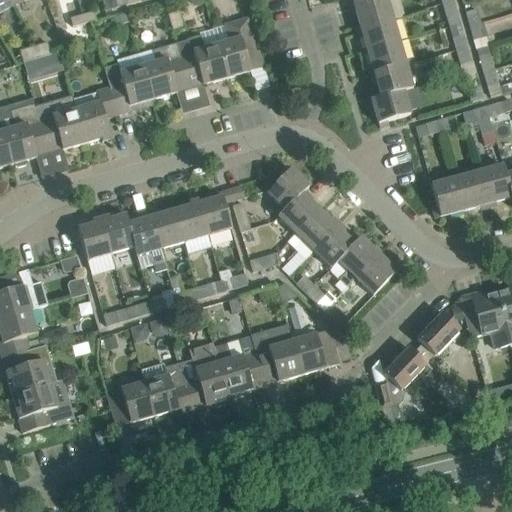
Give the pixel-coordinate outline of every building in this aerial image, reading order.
[(0,0),(0,13),(15,6),(11,0),(0,0)] [(129,6),(127,0),(118,0),(114,1),(117,10),(129,6)] [(369,0),(353,5),(360,29),(392,20),(386,0),(369,0)] [(446,19),(447,19),(449,28),(460,25),(453,2),(442,5),(446,19)] [(465,14),(469,26),(479,23),(476,11),(465,14)] [(84,25),(96,21),(94,13),(82,16),(84,25)] [(84,25),(82,16),(70,20),(72,28),(84,25)] [(228,44),(216,47),(226,80),(264,69),(250,19),(223,27),(228,44)] [(399,43),(392,20),(360,29),(367,52),(399,43)] [(484,38),(479,23),(469,26),(476,52),(487,49),(490,48),(487,37),(484,38)] [(452,38),(456,52),(467,49),(463,35),(452,38)] [(202,87),(226,80),(216,47),(204,50),(200,37),(176,44),(187,85),(200,81),(202,87)] [(35,48),(32,48),(30,40),(18,44),(20,52),(19,52),(23,64),(39,60),(35,48)] [(373,76),(405,66),(399,43),(367,52),(373,76)] [(47,44),(35,48),(39,60),(51,56),(47,44)] [(139,55),(143,68),(153,102),(177,95),(175,88),(187,85),(176,44),(139,55)] [(474,73),(467,49),(456,52),(463,76),(474,73)] [(490,58),(487,49),(476,52),(483,74),(494,71),(490,58)] [(58,55),(41,60),(46,78),(63,73),(58,55)] [(104,71),(109,90),(117,117),(138,111),(137,106),(153,102),(143,68),(120,75),(118,66),(104,71)] [(373,76),(380,99),(403,92),(403,93),(412,91),(405,66),(373,76)] [(483,74),(487,88),(490,98),(501,95),(494,71),(483,74)] [(463,76),(467,90),(471,104),(482,101),(474,73),(463,76)] [(117,117),(109,90),(96,94),(99,105),(76,112),(86,145),(101,141),(102,144),(110,141),(104,121),(117,117)] [(379,130),(388,128),(387,123),(410,117),(403,93),(403,92),(380,99),(371,101),(379,130)] [(35,109),(47,149),(60,146),(62,152),(86,145),(76,112),(72,98),(35,109)] [(486,108),(489,119),(503,115),(500,104),(486,108)] [(15,129),(2,133),(12,167),(14,166),(15,168),(18,170),(25,168),(27,165),(26,163),(36,160),(34,153),(47,149),(35,109),(34,109),(33,106),(10,113),(15,129)] [(489,119),(486,108),(472,112),(475,123),(489,119)] [(453,118),(439,122),(442,133),(456,129),(453,118)] [(439,122),(425,126),(415,128),(418,139),(442,133),(439,122)] [(2,133),(0,133),(0,170),(12,167),(2,133)] [(408,153),(393,155),(397,176),(411,173),(408,153)] [(285,213),(302,195),(309,189),(287,167),(280,174),(284,178),(267,195),(284,212),(285,213)] [(486,206),(510,200),(504,177),(505,176),(503,167),(477,174),(486,206)] [(477,174),(453,180),(462,213),(486,206),(477,174)] [(435,220),(462,213),(453,180),(431,186),(437,210),(432,211),(435,220)] [(241,189),(228,193),(231,203),(244,199),(241,189)] [(231,231),(227,218),(224,205),(231,203),(228,193),(213,197),(214,201),(198,206),(207,238),(231,231)] [(296,236),(319,212),(302,195),(285,213),(284,212),(278,219),(295,235),(296,236)] [(184,245),(207,238),(198,206),(174,212),(184,245)] [(151,219),(160,251),(184,245),(174,212),(151,219)] [(296,236),(295,235),(286,244),(305,262),(313,253),(336,229),(319,212),(296,236)] [(101,224),(111,256),(133,249),(135,249),(128,226),(125,217),(101,224)] [(136,258),(160,251),(151,219),(141,222),(140,217),(128,221),(129,225),(128,226),(135,249),(133,249),(136,258)] [(87,263),(111,256),(101,224),(77,231),(87,263)] [(353,246),(336,229),(313,253),(331,271),(338,264),(337,263),(353,246)] [(360,239),(353,246),(337,263),(338,264),(347,273),(339,282),(346,289),(347,288),(355,280),(378,256),(360,239)] [(277,255),(263,259),(266,270),(279,266),(277,268),(289,278),(296,270),(289,263),(288,264),(285,261),(280,266),(277,255)] [(396,274),(378,256),(355,280),(373,298),(396,274)] [(66,275),(79,271),(76,258),(59,263),(63,273),(66,275)] [(252,274),(266,270),(263,259),(249,263),(252,274)] [(18,275),(0,280),(0,321),(29,312),(38,310),(47,307),(40,284),(31,287),(27,273),(18,275)] [(247,287),(244,276),(223,282),(226,293),(233,291),(247,287)] [(296,285),(306,296),(314,288),(303,277),(296,285)] [(210,286),(197,290),(200,300),(214,296),(210,286)] [(324,298),(314,288),(306,296),(316,306),(324,298)] [(340,313),(356,296),(347,288),(346,289),(323,312),(341,330),(349,322),(340,313)] [(183,294),(172,296),(176,307),(200,300),(197,290),(183,294)] [(150,303),(153,314),(176,307),(172,296),(171,291),(148,297),(150,303)] [(511,291),(497,296),(511,346),(511,345),(511,291)] [(511,346),(497,296),(473,302),(471,297),(460,300),(471,340),(490,335),(494,351),(511,346)] [(153,314),(150,303),(127,310),(130,321),(153,314)] [(127,310),(103,317),(106,328),(130,321),(127,310)] [(0,336),(1,338),(0,338),(0,353),(2,360),(29,352),(25,340),(36,336),(29,312),(0,321),(0,336)] [(426,367),(431,372),(440,363),(434,358),(460,332),(442,315),(417,342),(421,346),(413,355),(426,367)] [(132,324),(132,341),(166,341),(166,324),(132,324)] [(329,333),(315,337),(313,331),(311,329),(289,336),(301,377),(339,366),(329,333)] [(250,337),(255,354),(265,388),(301,377),(289,336),(288,331),(268,337),(267,333),(250,337)] [(191,362),(178,366),(192,412),(213,406),(212,403),(228,398),(213,350),(212,345),(188,352),(191,362)] [(228,398),(265,388),(255,354),(230,361),(225,346),(213,350),(228,398)] [(29,352),(2,360),(6,373),(5,373),(4,374),(5,375),(9,374),(11,379),(6,381),(11,398),(60,383),(55,384),(45,348),(29,352)] [(375,385),(387,431),(392,429),(395,429),(399,430),(393,409),(397,408),(403,403),(405,396),(401,393),(426,367),(413,355),(409,350),(383,377),(388,381),(375,385)] [(171,418),(192,412),(178,366),(164,370),(163,366),(140,372),(144,385),(154,418),(169,414),(171,418)] [(60,383),(11,398),(16,415),(17,414),(21,413),(23,419),(19,420),(18,420),(22,435),(51,427),(73,420),(69,404),(67,405),(60,383)] [(106,396),(111,410),(116,429),(154,418),(144,385),(106,396)]
